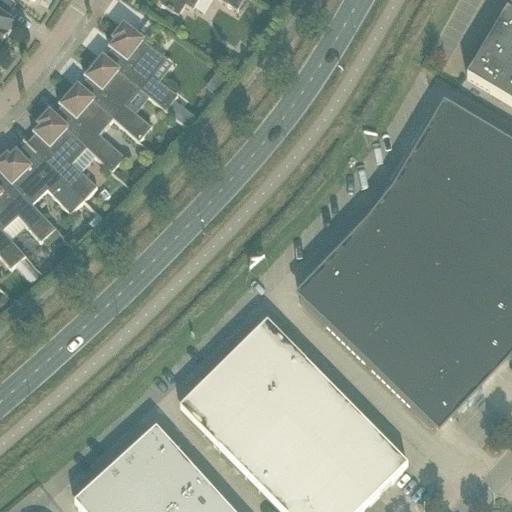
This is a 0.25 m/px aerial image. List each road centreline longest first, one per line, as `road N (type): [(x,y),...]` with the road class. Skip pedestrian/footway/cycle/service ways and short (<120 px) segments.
road 1 (primary): [(0,404),(188,227),(301,96),(359,0)]
road 2 (residential): [(0,109),(87,0)]
